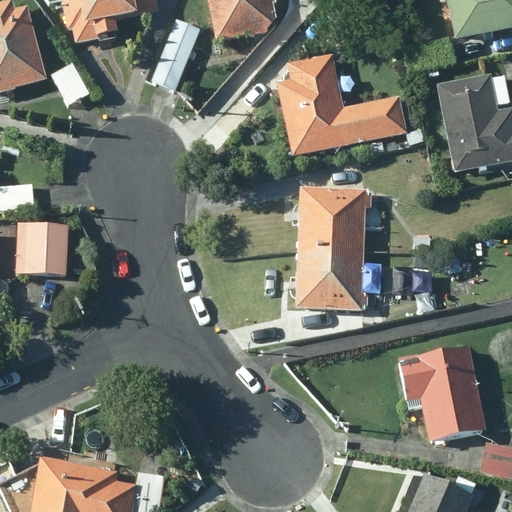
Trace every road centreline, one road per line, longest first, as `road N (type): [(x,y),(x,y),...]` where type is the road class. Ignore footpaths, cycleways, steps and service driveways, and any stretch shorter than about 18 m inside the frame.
road 1 (residential): [(0,405),(169,325)]
road 2 (residential): [(169,325),(136,160)]
road 3 (residential): [(169,325),(270,459)]
